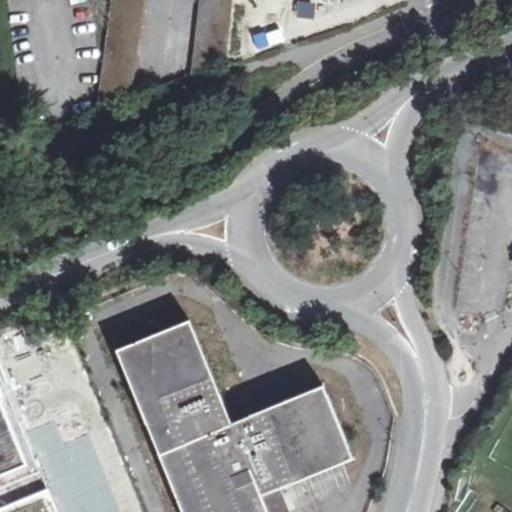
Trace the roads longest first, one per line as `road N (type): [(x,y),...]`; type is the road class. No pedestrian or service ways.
road 1 (secondary): [(0,293),(139,237)]
road 2 (unclassified): [(426,413),(433,383),(426,337),(393,275)]
road 3 (unclassified): [(347,307),(393,347),(426,413)]
road 4 (unclassified): [(426,413),(480,386),(511,331)]
